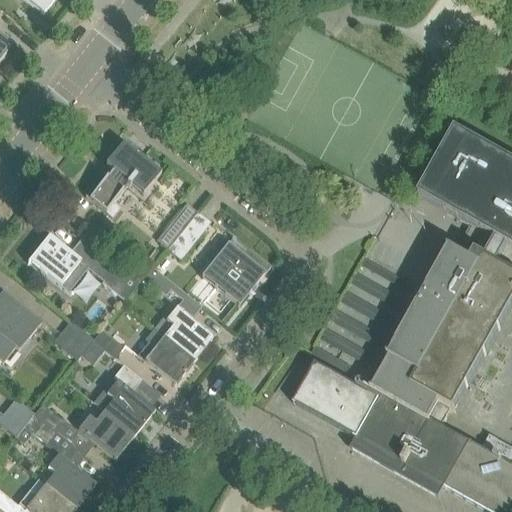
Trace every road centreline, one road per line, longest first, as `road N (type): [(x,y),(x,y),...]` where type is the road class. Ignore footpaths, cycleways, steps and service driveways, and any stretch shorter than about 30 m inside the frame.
road 1 (residential): [(85,68),(297,245),(303,274),(293,301),(207,408)]
road 2 (unclassified): [(341,511),(207,408)]
road 3 (unclassified): [(0,176),(85,68)]
road 4 (residential): [(207,408),(124,511)]
